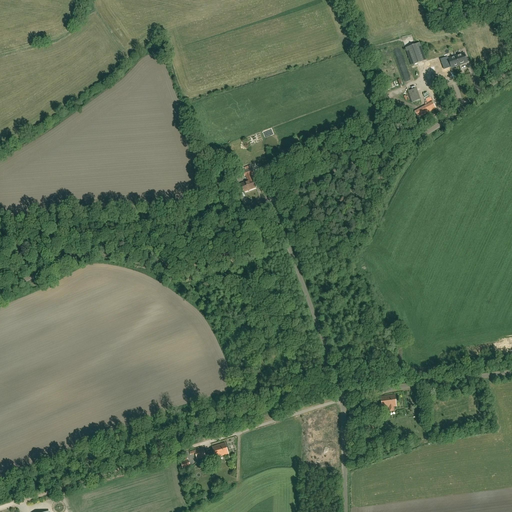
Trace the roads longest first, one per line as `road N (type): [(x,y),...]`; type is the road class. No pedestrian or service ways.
road 1 (unclassified): [(0,292),(69,259),(271,196)]
road 2 (unclassified): [(271,196),(418,132),(511,65)]
road 3 (unclassified): [(341,398),(271,196)]
road 4 (track): [(202,443),(25,499)]
road 5 (unclassified): [(341,398),(511,372)]
road 6 (unclassified): [(202,443),(341,398)]
